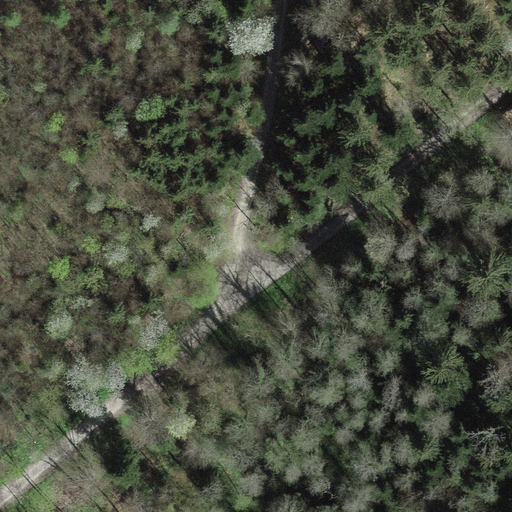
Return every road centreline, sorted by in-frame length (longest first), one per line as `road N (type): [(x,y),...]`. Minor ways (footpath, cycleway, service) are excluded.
road 1 (track): [(233,304),(511,98)]
road 2 (track): [(233,304),(235,241),(257,161),(281,0)]
road 3 (track): [(0,498),(233,304)]
